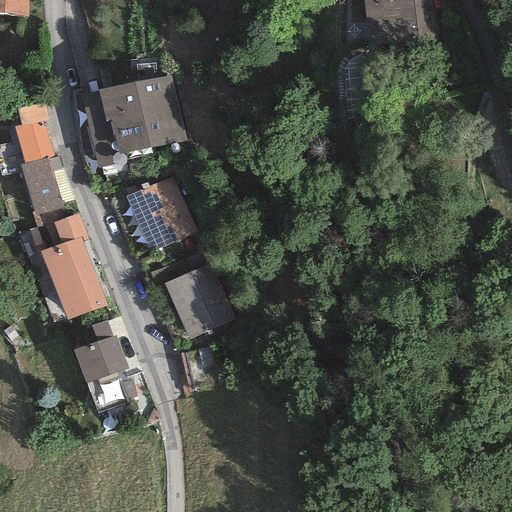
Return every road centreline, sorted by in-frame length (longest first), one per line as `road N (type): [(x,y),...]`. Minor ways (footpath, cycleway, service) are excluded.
road 1 (unclassified): [(54,0),(68,139),(169,420),(176,511)]
road 2 (residential): [(463,0),(511,144)]
